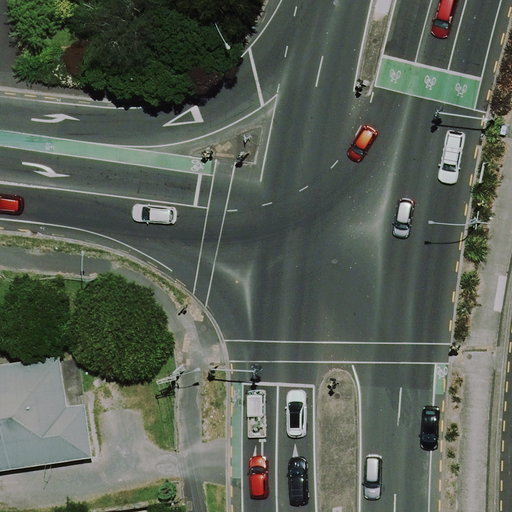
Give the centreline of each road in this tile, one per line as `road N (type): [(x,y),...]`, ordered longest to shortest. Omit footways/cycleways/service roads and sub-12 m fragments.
road 1 (trunk): [(0,170),(198,108),(260,74),(324,18)]
road 2 (primary): [(279,511),(280,341),(292,216)]
road 3 (trunk): [(292,216),(0,179)]
road 4 (primary): [(419,226),(402,341),(395,511)]
road 5 (trunk): [(464,0),(419,226)]
road 6 (trunk): [(292,216),(324,18)]
road 7 (trunk): [(419,226),(292,216)]
